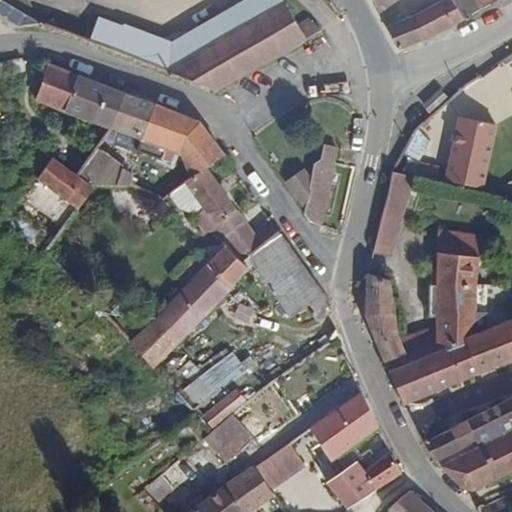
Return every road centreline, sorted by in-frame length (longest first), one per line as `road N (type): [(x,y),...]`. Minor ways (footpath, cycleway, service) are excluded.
road 1 (tertiary): [(458,511),(433,488),(381,398),(343,304),(343,267)]
road 2 (unclassified): [(219,125),(48,46),(0,48)]
road 3 (tertiary): [(343,267),(388,82)]
road 4 (unclassified): [(343,267),(312,243),(219,125)]
road 5 (unclassified): [(219,125),(372,38)]
road 6 (residential): [(388,82),(511,21)]
